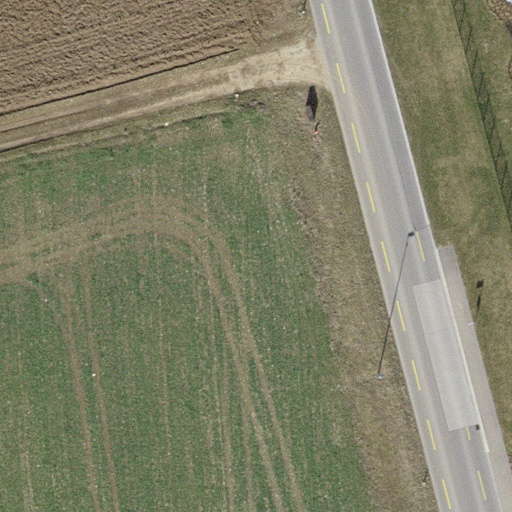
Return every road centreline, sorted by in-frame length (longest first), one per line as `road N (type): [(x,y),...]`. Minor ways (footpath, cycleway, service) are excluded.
road 1 (primary): [(473,511),(346,0)]
road 2 (track): [(0,144),(360,58)]
